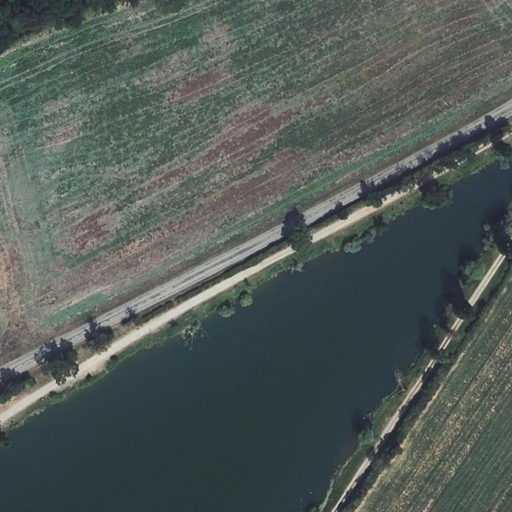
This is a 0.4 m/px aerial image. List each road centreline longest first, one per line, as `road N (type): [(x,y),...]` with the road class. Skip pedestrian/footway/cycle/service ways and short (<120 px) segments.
road 1 (track): [(511,133),(207,293),(0,420)]
road 2 (unclassified): [(0,375),(511,105)]
road 3 (track): [(337,511),(511,246)]
